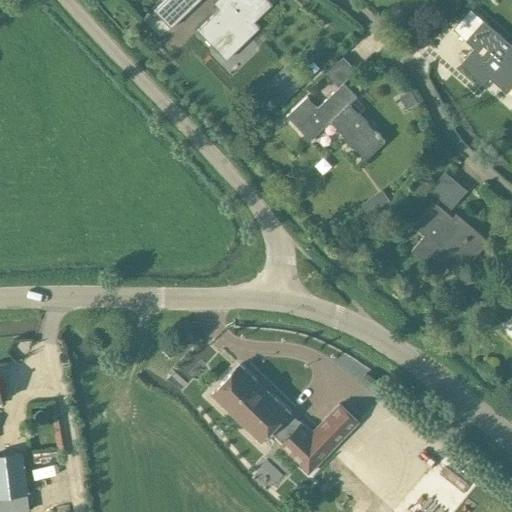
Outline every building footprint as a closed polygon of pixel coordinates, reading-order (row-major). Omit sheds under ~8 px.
[(171,28),(200,0),(165,0),(154,10),(171,28)] [(220,9),(197,30),(226,59),(259,27),(253,21),(272,4),(268,0),(216,0),(214,3),(220,9)] [(333,33),(314,15),(302,29),(321,46),(333,33)] [(511,45),(482,20),(466,40),(474,47),(460,64),(482,83),(488,76),(506,92),(511,85),(511,45)] [(300,66),(264,101),(276,113),(312,78),(300,66)] [(309,140),(330,121),(366,159),(384,141),(349,103),(356,96),(343,83),(317,107),(306,96),(286,115),(309,140)] [(410,89),(399,96),(407,108),(418,101),(410,89)] [(445,170),(428,187),(450,208),(467,191),(445,170)] [(382,189),(371,197),(379,208),(390,201),(382,189)] [(452,217),(434,201),(413,226),(424,235),(409,252),(436,274),(451,257),(465,268),(488,241),(455,213),(452,217)] [(211,393),(252,433),(261,442),(271,432),(281,443),(278,446),(308,474),(358,421),(339,403),(312,431),(240,363),(211,393)] [(0,454),(0,511),(29,509),(23,452),(0,454)]
